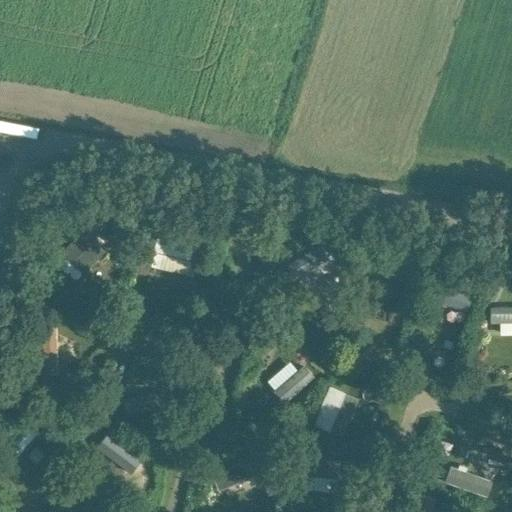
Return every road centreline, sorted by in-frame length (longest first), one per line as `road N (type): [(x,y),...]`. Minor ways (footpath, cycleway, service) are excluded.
road 1 (unclassified): [(511,229),(0,129)]
road 2 (unknown): [(385,511),(434,387)]
